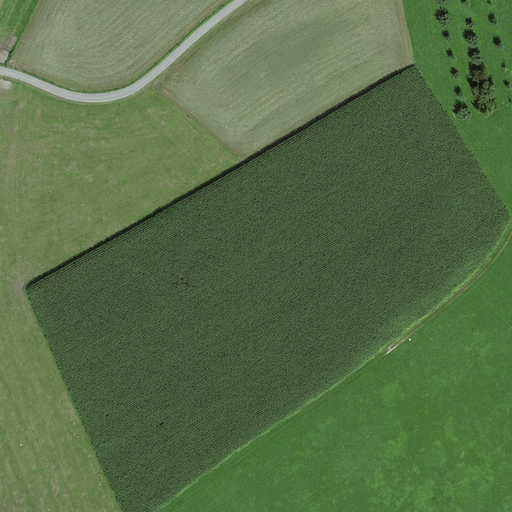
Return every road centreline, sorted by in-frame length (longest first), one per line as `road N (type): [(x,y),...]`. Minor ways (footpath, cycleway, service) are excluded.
road 1 (track): [(172,511),(469,286),(511,234)]
road 2 (unclassified): [(0,72),(106,98),(141,84),(243,0)]
